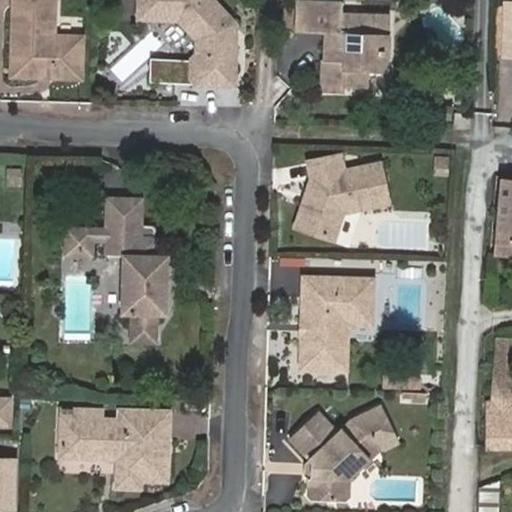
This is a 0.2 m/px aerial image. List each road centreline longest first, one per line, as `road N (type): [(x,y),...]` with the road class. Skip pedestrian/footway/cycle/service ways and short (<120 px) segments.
road 1 (residential): [(465,511),(478,142)]
road 2 (residential): [(222,511),(231,499),(244,313),(249,165),(241,148)]
road 3 (residential): [(241,148),(224,137),(0,127)]
road 4 (residential): [(241,148),(262,126),(267,0)]
